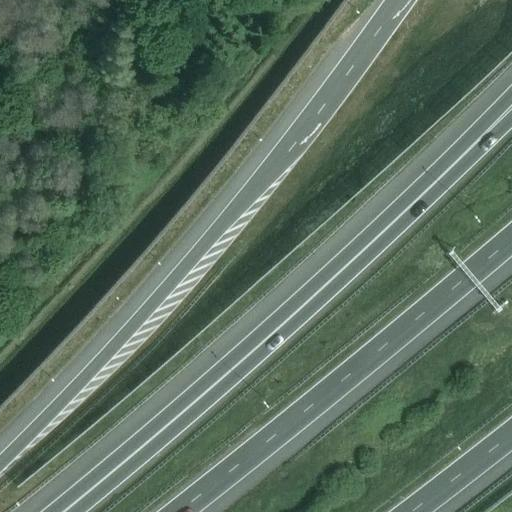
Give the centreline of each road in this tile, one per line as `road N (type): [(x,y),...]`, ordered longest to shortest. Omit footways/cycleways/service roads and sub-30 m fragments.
road 1 (motorway): [(511,89),(381,222),(56,511)]
road 2 (motorway): [(398,0),(237,210),(0,462)]
road 3 (motorway): [(511,117),(169,434),(67,511)]
road 4 (motorway): [(177,511),(511,236)]
road 5 (motorway): [(411,511),(511,434)]
